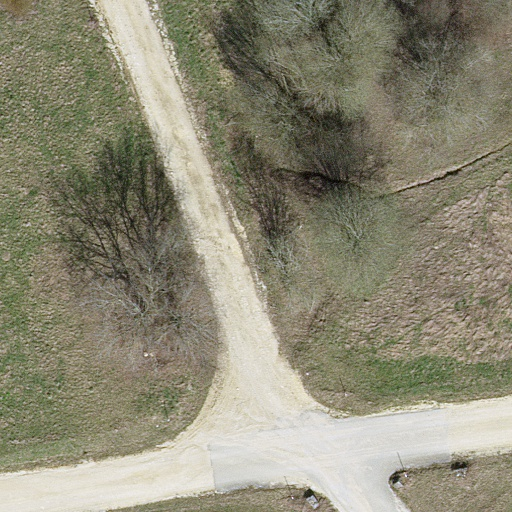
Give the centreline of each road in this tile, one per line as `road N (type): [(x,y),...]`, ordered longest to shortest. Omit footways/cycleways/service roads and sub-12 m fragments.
road 1 (track): [(310,459),(108,0)]
road 2 (track): [(24,511),(310,459),(511,433)]
